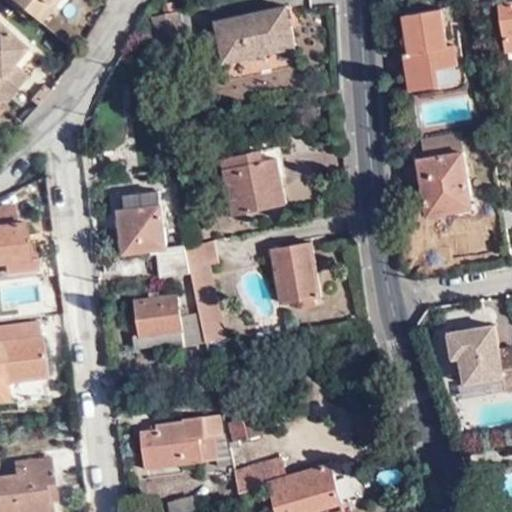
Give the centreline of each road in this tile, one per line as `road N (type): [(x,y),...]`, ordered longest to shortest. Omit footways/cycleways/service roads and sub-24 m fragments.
road 1 (residential): [(60,124),(107,511)]
road 2 (tertiary): [(362,0),(389,300)]
road 3 (tertiary): [(389,300),(464,511)]
road 4 (residential): [(133,0),(60,124)]
road 5 (residential): [(389,300),(511,279)]
